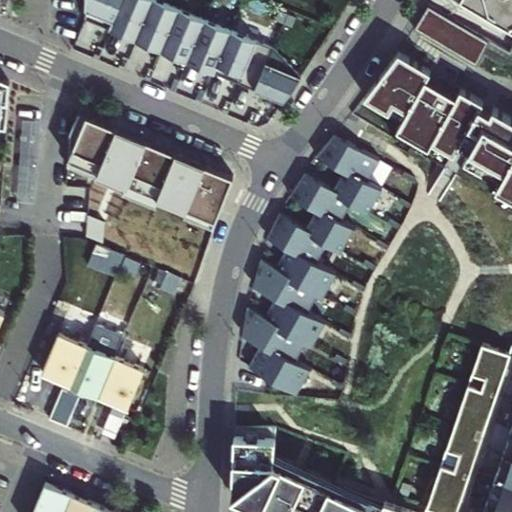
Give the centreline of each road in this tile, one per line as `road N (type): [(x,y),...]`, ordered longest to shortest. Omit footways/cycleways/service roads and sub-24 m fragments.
road 1 (residential): [(283,157),(242,229),(222,301),(208,510)]
road 2 (residential): [(0,42),(283,157)]
road 3 (residential): [(0,424),(208,510)]
road 4 (residential): [(391,0),(283,157)]
